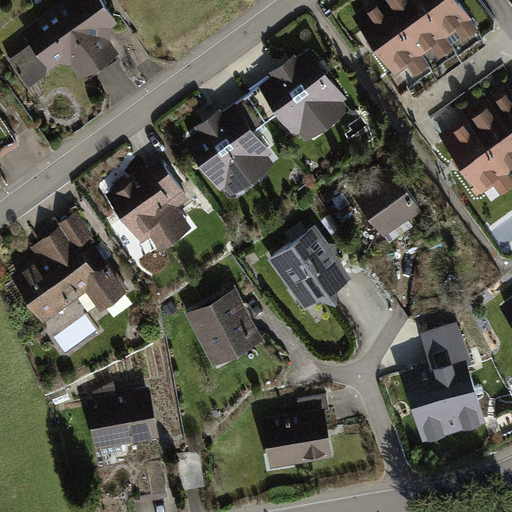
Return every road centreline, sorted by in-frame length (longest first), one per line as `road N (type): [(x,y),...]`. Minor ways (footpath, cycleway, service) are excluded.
road 1 (residential): [(298,0),(0,213)]
road 2 (residential): [(331,511),(511,467)]
